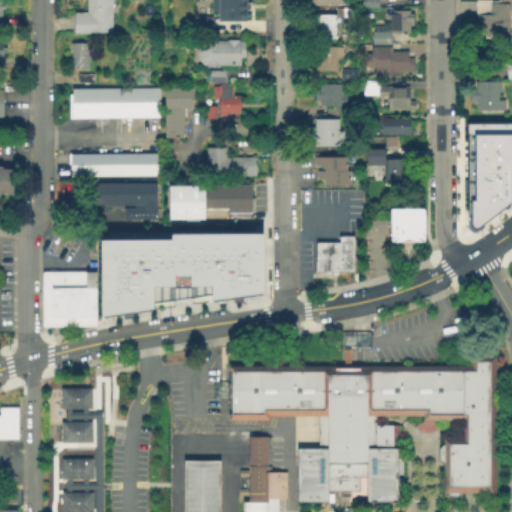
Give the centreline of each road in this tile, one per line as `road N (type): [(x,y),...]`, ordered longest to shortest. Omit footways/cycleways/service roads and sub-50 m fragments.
road 1 (tertiary): [(0,366),(126,335),(379,295),(430,277),(511,227)]
road 2 (residential): [(279,0),(280,175)]
road 3 (residential): [(26,358),(31,511)]
road 4 (residential): [(439,117),(441,231),(466,256)]
road 5 (residential): [(40,92),(40,206),(24,233)]
road 6 (residential): [(280,175),(281,314)]
road 7 (residential): [(24,233),(26,358)]
